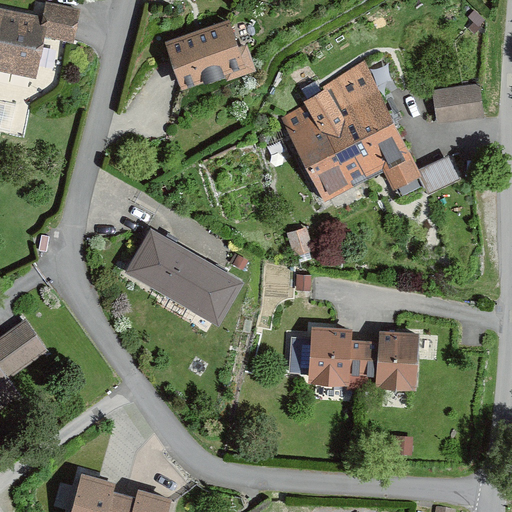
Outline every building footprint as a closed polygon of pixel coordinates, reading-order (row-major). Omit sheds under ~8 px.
[(38,0),(30,12),(0,6),(0,70),(30,76),(35,36),(68,40),(72,22),(76,5),(50,0),(38,0)] [(158,39),(175,90),(250,65),(243,44),(231,48),(221,18),(158,39)] [(414,173),(361,60),(321,87),(320,83),(294,97),(300,108),(278,119),(316,199),(375,169),(386,185),(414,173)] [(433,126),(483,117),(477,83),(426,92),(433,126)] [(426,165),(436,188),(461,177),(451,154),(426,165)] [(190,248),(145,220),(119,266),(165,294),(190,248)] [(236,276),(190,248),(165,294),(210,321),(236,276)] [(0,404),(16,393),(5,377),(44,349),(21,317),(0,332),(0,404)] [(343,388),(361,388),(362,338),(344,337),(345,326),(305,325),(304,380),(343,381),(343,388)] [(362,338),(361,388),(383,389),(383,381),(411,382),(413,328),(373,327),(373,338),(362,338)] [(154,511),(160,493),(144,489),(127,484),(124,494),(102,488),(105,478),(91,475),(74,470),(62,511),(154,511)]
